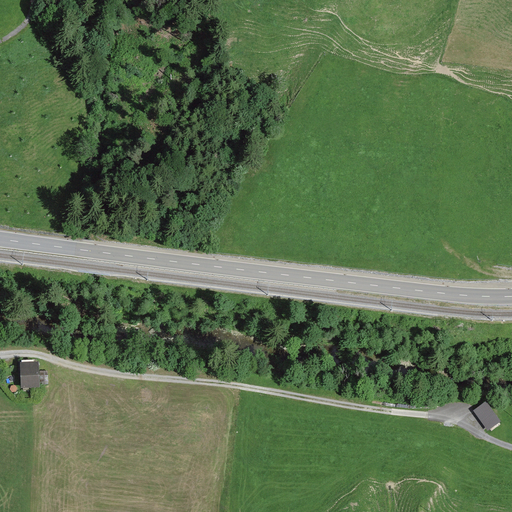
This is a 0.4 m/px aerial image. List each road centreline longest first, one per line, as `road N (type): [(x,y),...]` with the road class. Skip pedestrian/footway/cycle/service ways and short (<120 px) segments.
road 1 (unclassified): [(0,355),(456,420),(511,447)]
road 2 (secondary): [(0,239),(511,296)]
